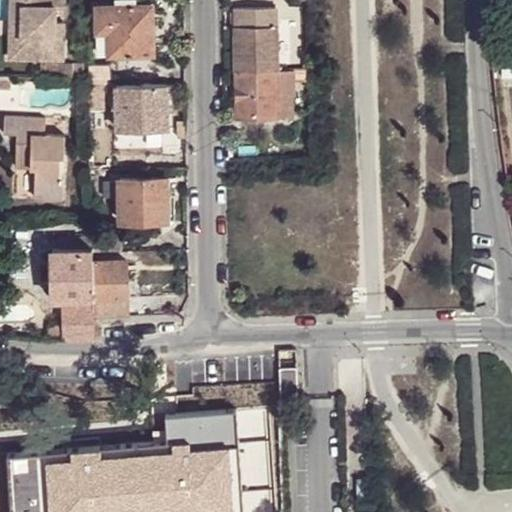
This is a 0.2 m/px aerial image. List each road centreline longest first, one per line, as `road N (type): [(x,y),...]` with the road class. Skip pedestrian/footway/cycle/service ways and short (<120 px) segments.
road 1 (motorway): [(490,511),(473,450),(441,165),(440,0)]
road 2 (motorway): [(386,0),(390,167),(422,458),(437,511)]
road 3 (residential): [(204,0),(213,342)]
road 4 (residential): [(511,319),(477,0)]
road 5 (residential): [(213,342),(511,335)]
road 6 (residential): [(0,343),(213,342)]
